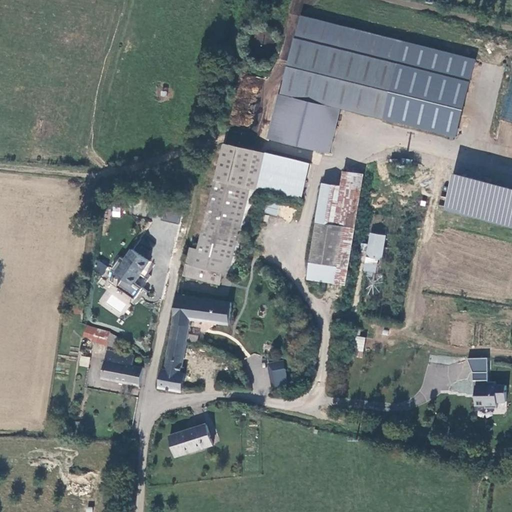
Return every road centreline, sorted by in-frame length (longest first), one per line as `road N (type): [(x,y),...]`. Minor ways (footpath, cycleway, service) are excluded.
road 1 (unclassified): [(138,511),(147,399),(211,394),(290,407)]
road 2 (track): [(511,456),(290,407)]
